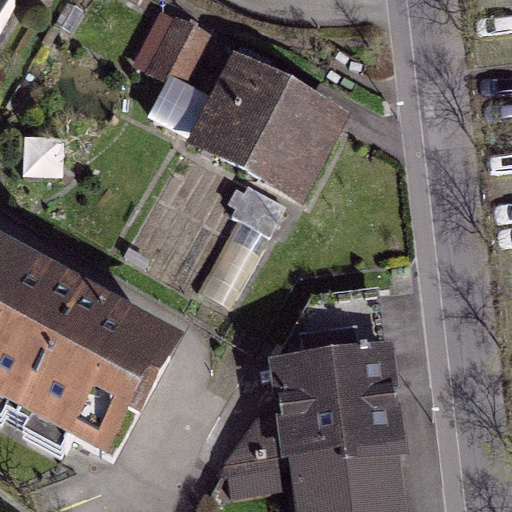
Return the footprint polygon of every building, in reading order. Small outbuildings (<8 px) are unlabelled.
[(0,0),(0,42),(18,11),(0,0)] [(24,0),(46,9),(50,0),(24,0)] [(346,131),(246,80),(204,162),(304,213),(346,131)] [(0,402),(120,464),(171,365),(0,277),(0,402)] [(404,511),(397,441),(380,297),(316,305),(280,383),(295,511),(404,511)]
